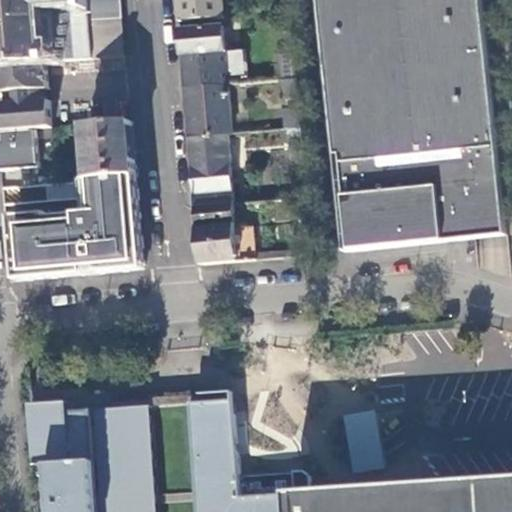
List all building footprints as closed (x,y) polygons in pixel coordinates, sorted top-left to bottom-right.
[(94,59),(89,0),(0,0),(0,66),(49,63),(94,59)] [(89,0),(94,59),(126,57),(121,0),(89,0)] [(178,0),(181,21),(226,18),(224,0),(178,0)] [(315,0),(342,252),(459,240),(506,235),(504,213),(483,0),(315,0)] [(229,85),(230,85),(226,27),(181,31),(183,47),(186,88),(229,85)] [(55,128),(52,101),(49,101),(48,90),(52,90),(49,63),(0,66),(0,92),(0,93),(17,92),(18,104),(1,105),(3,132),(39,129),(55,128)] [(299,99),(297,79),(283,80),(279,81),(281,100),(299,99)] [(229,85),(186,88),(188,108),(190,138),(231,135),(234,134),(229,85)] [(134,123),(90,126),(93,181),(139,177),(136,143),(134,123)] [(2,155),(3,171),(42,168),(39,129),(3,132),(4,141),(0,142),(2,155)] [(302,129),(288,130),(292,165),(305,164),(302,129)] [(196,208),(234,205),(236,204),(231,135),(190,138),(192,151),(195,197),(196,208)] [(147,270),(139,177),(93,181),(4,188),(12,282),(29,280),(147,270)] [(201,265),(257,261),(255,232),(236,234),(234,205),(196,208),(197,223),(201,265)] [(234,393),(109,402),(110,410),(152,408),(192,406),(236,403),(234,393)] [(159,511),(158,500),(152,408),(110,410),(89,411),(67,412),(67,408),(67,403),(33,406),(27,406),(31,466),(37,466),(40,511),(159,511)] [(511,511),(511,477),(295,492),(243,496),(236,403),(192,406),(198,497),(199,511),(511,511)] [(372,453),(351,455),(353,470),(381,466),(374,411),(346,415),(349,441),(356,440),(354,422),(367,420),(372,453)]
